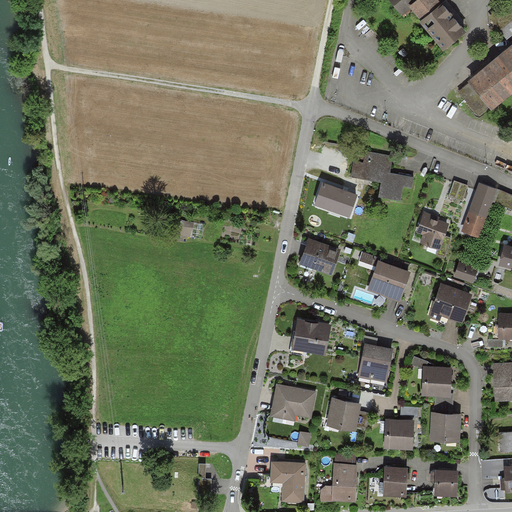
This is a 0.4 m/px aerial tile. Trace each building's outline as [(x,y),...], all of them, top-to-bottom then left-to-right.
[(410,10),(445,52),(466,35),(450,16),(436,0),(389,0),(403,16),(410,10)] [(511,46),(457,91),(476,115),(488,106),(491,109),(511,91),(511,46)] [(393,155),(367,152),(366,162),(357,161),(356,177),(381,180),(379,194),(400,196),(402,186),(413,187),(414,174),(391,172),(393,155)] [(469,183),(455,178),(449,194),(463,199),(469,183)] [(497,186),(479,180),(463,227),(480,233),(492,199),(497,186)] [(357,195),(323,183),(315,205),(349,217),(357,195)] [(511,207),(511,192),(497,186),(492,199),(511,207)] [(449,222),(422,213),(416,230),(424,232),(420,242),(438,248),(437,251),(445,254),(452,236),(445,234),(449,222)] [(340,249),(308,237),(298,262),(331,274),(340,249)] [(511,243),(504,241),(499,262),(511,265),(511,243)] [(385,257),(362,250),(359,260),(377,265),(369,288),(401,298),(409,271),(383,263),(385,257)] [(477,266),(458,260),(454,273),(473,280),(477,266)] [(471,293),(440,281),(428,313),(440,318),(442,312),(461,319),(471,293)] [(511,314),(498,314),(498,334),(490,334),(490,345),(505,346),(505,339),(511,339),(511,314)] [(329,324),(300,318),(294,345),(324,351),(329,324)] [(391,347),(366,343),(360,374),(385,378),(391,347)] [(412,362),(424,367),(423,392),(436,393),(436,410),(433,410),(432,437),(459,438),(460,411),(453,411),(453,393),(450,393),(451,365),(427,365),(427,360),(415,355),(412,362)] [(511,363),(495,364),(497,399),(511,398),(511,363)] [(315,391),(278,383),(272,413),(294,417),(295,411),(311,414),(315,391)] [(359,401),(334,397),(330,421),(366,427),(368,413),(358,411),(359,401)] [(413,419),(387,417),(386,444),(411,446),(413,419)] [(312,443),(310,431),(303,431),(305,443),(312,443)] [(511,434),(499,435),(500,452),(511,451),(511,434)] [(356,455),(335,455),(334,485),(322,485),(321,500),(355,501),(356,455)] [(205,466),(199,466),(198,496),(211,496),(211,482),(204,481),(205,466)] [(303,466),(272,466),(272,485),(285,485),(285,503),(302,503),(303,466)] [(406,467),(386,466),(385,495),(405,496),(406,467)] [(457,470),(437,469),(435,496),(455,497),(457,470)]
